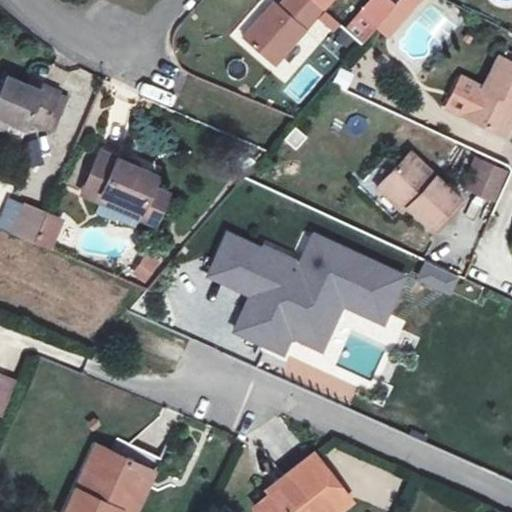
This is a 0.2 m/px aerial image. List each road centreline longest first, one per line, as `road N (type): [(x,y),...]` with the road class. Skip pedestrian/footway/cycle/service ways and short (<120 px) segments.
road 1 (residential): [(101,370),(164,394),(253,390),(511,504)]
road 2 (residential): [(29,0),(56,26),(126,60),(176,0)]
